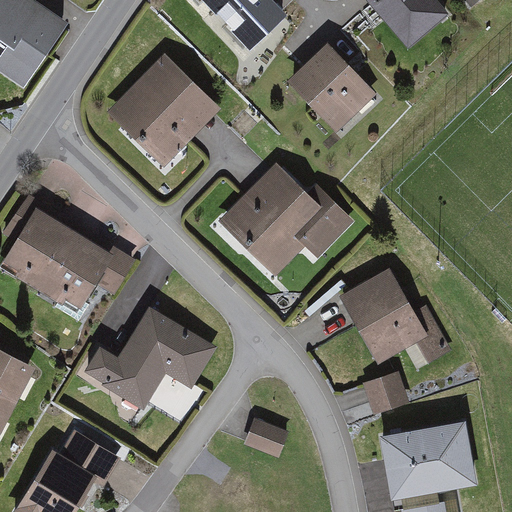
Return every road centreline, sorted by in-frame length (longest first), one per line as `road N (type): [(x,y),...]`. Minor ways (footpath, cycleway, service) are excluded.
road 1 (residential): [(43,126),(264,336)]
road 2 (residential): [(139,511),(264,336)]
road 3 (residential): [(264,336),(303,382),(348,511)]
road 4 (residential): [(126,0),(43,126)]
